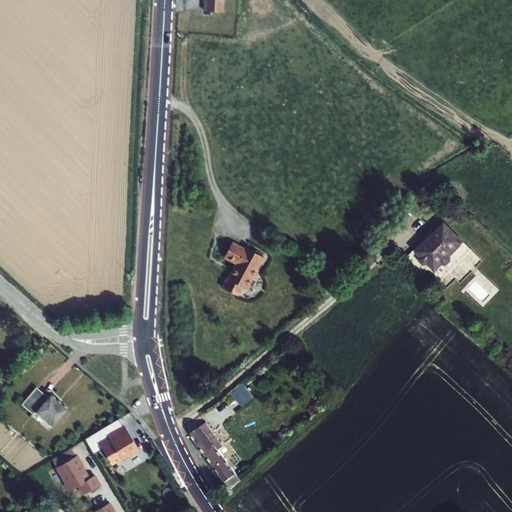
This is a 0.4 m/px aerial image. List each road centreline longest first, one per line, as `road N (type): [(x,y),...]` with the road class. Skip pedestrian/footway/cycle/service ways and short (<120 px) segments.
road 1 (secondary): [(154,167),(164,0)]
road 2 (secondary): [(154,167),(139,328)]
road 3 (secondary): [(151,327),(154,167)]
